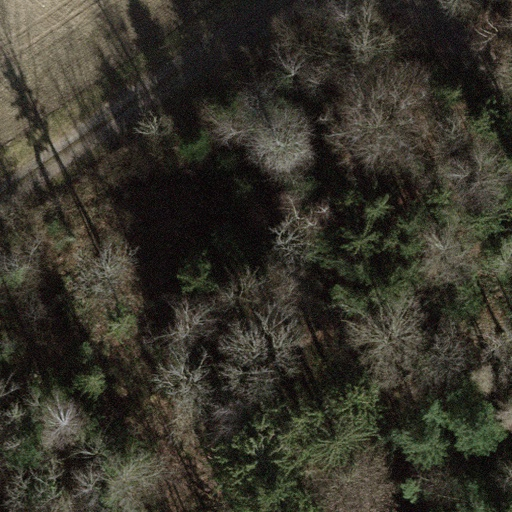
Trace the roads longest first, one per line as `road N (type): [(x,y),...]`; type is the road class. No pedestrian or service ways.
road 1 (track): [(293,0),(0,202)]
road 2 (track): [(511,104),(417,0)]
